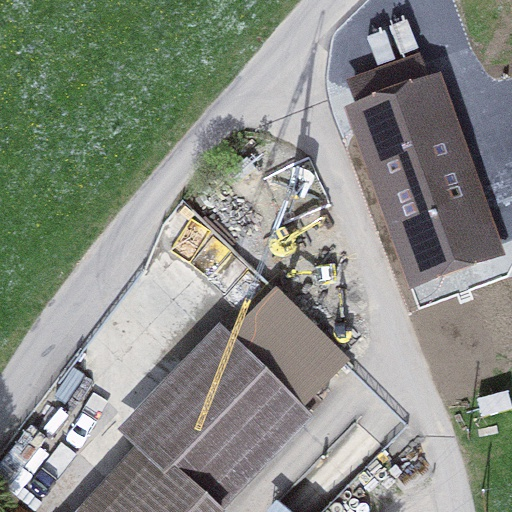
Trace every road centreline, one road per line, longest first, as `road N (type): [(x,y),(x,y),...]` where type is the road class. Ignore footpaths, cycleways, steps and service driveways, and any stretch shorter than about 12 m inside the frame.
road 1 (unclassified): [(326,0),(125,227),(0,413)]
road 2 (unknown): [(246,90),(297,114),(309,129),(425,390),(468,511)]
